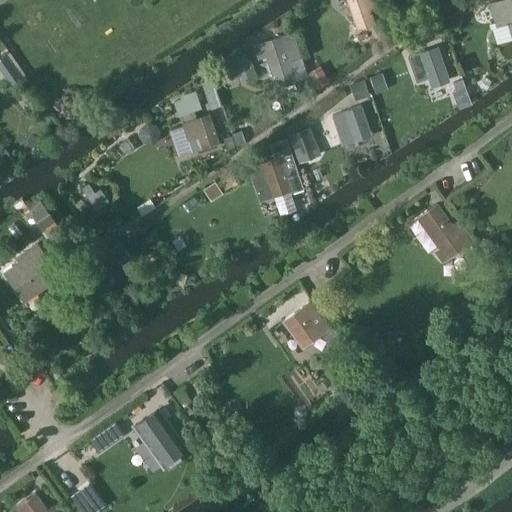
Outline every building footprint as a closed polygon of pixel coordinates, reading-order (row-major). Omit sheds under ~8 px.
[(348,0),(358,28),(375,23),(370,7),(377,5),(375,0),(348,0)] [(511,0),(493,0),(489,1),(495,21),(489,23),(490,28),(491,27),(496,42),(511,37),(511,0)] [(449,42),(445,31),(438,34),(442,44),(449,42)] [(302,55),(293,32),(258,44),(262,57),(269,55),(278,84),(295,78),(289,59),(302,55)] [(448,76),(437,46),(421,52),(420,51),(409,55),(418,80),(429,76),(431,82),(448,76)] [(243,82),(256,78),(247,53),(236,55),(239,62),(238,65),(243,82)] [(6,54),(0,57),(0,66),(14,87),(24,80),(6,54)] [(238,74),(235,64),(219,70),(223,80),(238,74)] [(328,82),(319,66),(309,71),(318,88),(328,82)] [(370,73),(376,90),(388,85),(383,69),(370,73)] [(463,74),(455,77),(464,101),(472,98),(463,74)] [(355,95),(369,91),(365,77),(351,81),(355,95)] [(221,104),(212,78),(203,81),(211,108),(221,104)] [(184,124),(171,128),(180,155),(219,142),(210,112),(202,115),(195,89),(187,91),(179,93),(180,96),(181,97),(175,99),(172,100),(173,101),(178,115),(181,114),(183,120),(182,121),(184,124)] [(371,135),(361,105),(344,111),(343,110),(332,114),(343,144),(354,140),(371,135)] [(253,130),(250,121),(237,126),(240,135),(253,130)] [(290,185),(285,173),(297,169),(291,151),(280,155),(280,156),(263,162),(273,191),(290,185)] [(219,191),(213,182),(204,187),(210,196),(219,191)] [(89,184),(84,188),(97,208),(109,200),(101,188),(95,192),(89,184)] [(155,206),(150,198),(137,206),(142,214),(155,206)] [(453,223),(438,201),(417,216),(439,247),(434,250),(443,262),(474,240),(459,218),(453,223)] [(39,225),(48,218),(42,208),(32,215),(39,225)] [(23,301),(62,274),(39,241),(15,257),(18,262),(3,272),(23,301)] [(139,268),(126,249),(116,256),(129,274),(139,268)] [(484,271),(491,281),(499,275),(493,265),(484,271)] [(302,307),(284,320),(303,346),(321,333),(330,328),(321,313),(312,300),(302,307)] [(346,356),(337,343),(323,352),(333,366),(346,356)] [(398,345),(393,343),(379,351),(386,363),(403,353),(398,345)] [(334,381),(331,376),(319,383),(323,389),(334,381)] [(158,407),(135,423),(166,468),(189,452),(158,407)] [(98,447),(124,430),(116,418),(90,435),(98,447)] [(222,480),(231,474),(224,464),(215,470),(222,480)] [(91,478),(70,492),(84,511),(89,511),(106,500),(91,478)] [(49,508),(37,490),(15,505),(19,511),(61,511),(55,503),(49,508)]
